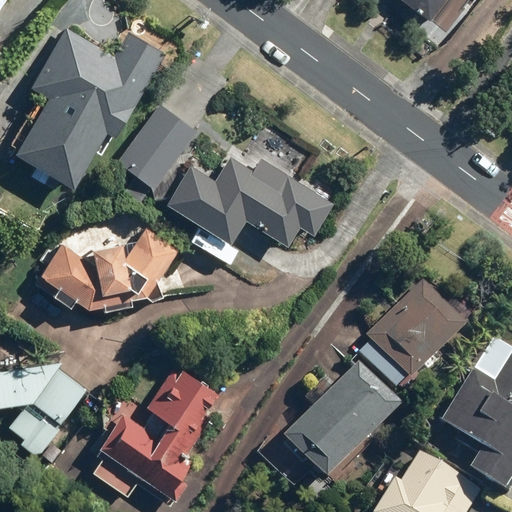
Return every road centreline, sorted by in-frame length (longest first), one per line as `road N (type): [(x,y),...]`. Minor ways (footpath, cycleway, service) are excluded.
road 1 (residential): [(237,0),(511,205)]
road 2 (unknown): [(414,170),(263,373)]
